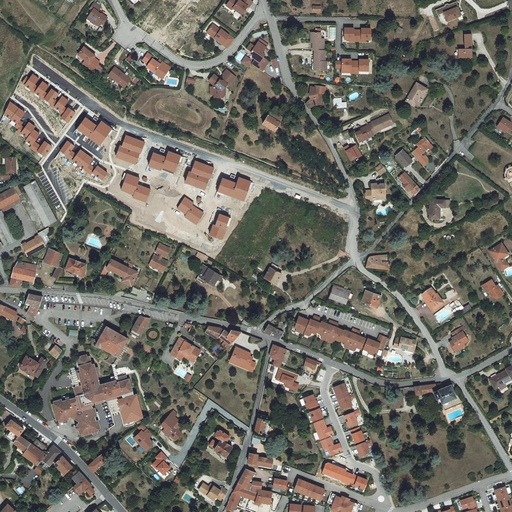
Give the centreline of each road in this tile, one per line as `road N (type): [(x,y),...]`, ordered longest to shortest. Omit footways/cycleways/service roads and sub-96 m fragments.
road 1 (residential): [(357,213),(122,124),(91,104)]
road 2 (residential): [(511,65),(507,87),(355,262)]
road 3 (unclassified): [(10,289),(105,296),(254,333)]
road 4 (unclassified): [(266,8),(289,82),(331,146),(357,213)]
road 5 (residential): [(266,8),(227,54),(187,64),(127,27),(113,0)]
road 6 (unclassified): [(220,511),(239,472),(270,339)]
road 7 (residential): [(332,364),(324,386),(350,460),(377,475),(381,505)]
road 8 (unclassified): [(355,262),(396,294),(446,379)]
road 9 (secondary): [(0,400),(61,445),(106,494)]
road 10 (residential): [(511,473),(397,511),(381,505)]
road 11 (residential): [(254,333),(355,262)]
